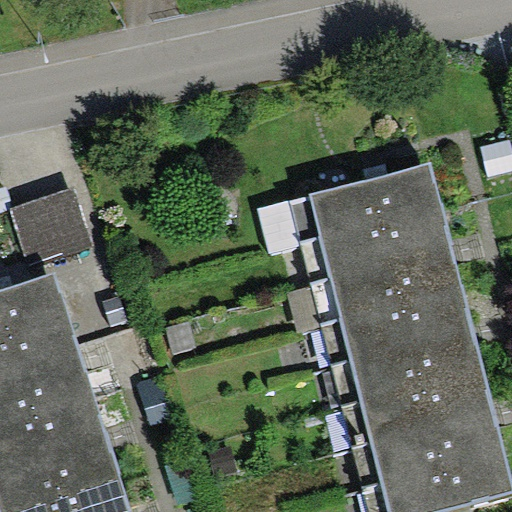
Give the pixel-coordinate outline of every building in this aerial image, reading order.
[(438,219),(429,179),(288,214),(297,253),(438,219)] [(71,203),(15,220),(30,269),(86,251),(71,203)] [(449,259),(439,220),(298,254),(308,293),(449,259)] [(459,300),(449,261),(308,295),(318,334),(459,300)] [(52,289),(0,305),(0,347),(64,327),(52,289)] [(470,340),(460,301),(319,335),(329,375),(470,340)] [(64,327),(0,347),(0,388),(76,364),(64,327)] [(480,379),(471,340),(330,374),(339,414),(480,379)] [(0,433),(89,405),(76,364),(0,388),(0,433)] [(491,419),(482,379),(341,414),(350,453),(491,419)] [(89,405),(0,433),(0,480),(103,447),(89,405)] [(503,459),(493,419),(352,454),(362,493),(503,459)] [(0,511),(28,511),(115,484),(103,447),(0,480),(0,511)] [(460,511),(511,499),(511,496),(503,460),(362,495),(366,511),(460,511)] [(124,511),(115,484),(28,511),(124,511)]
